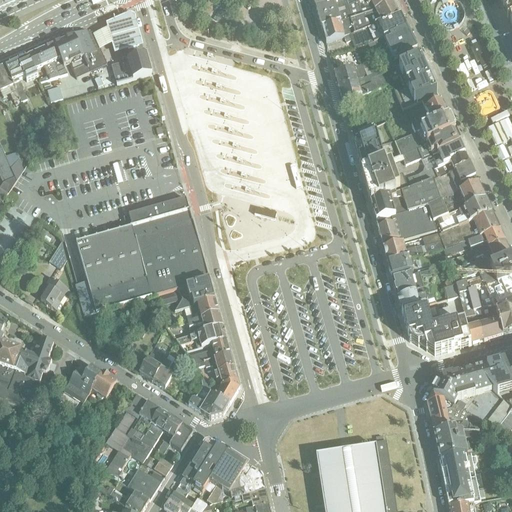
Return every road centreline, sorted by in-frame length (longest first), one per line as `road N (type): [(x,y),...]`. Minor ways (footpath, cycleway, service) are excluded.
road 1 (tertiary): [(154,50),(205,209),(257,421)]
road 2 (tertiary): [(404,373),(323,80)]
road 3 (tertiary): [(205,431),(0,300)]
road 4 (tertiary): [(409,0),(511,215)]
road 5 (tertiary): [(404,373),(257,421)]
road 6 (unclassified): [(323,80),(176,44)]
road 7 (tertiary): [(438,511),(404,373)]
